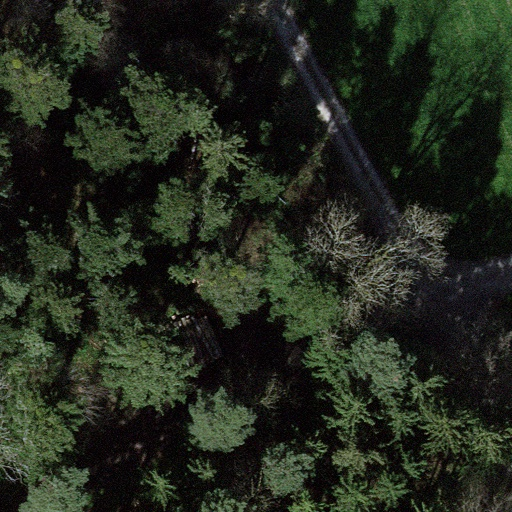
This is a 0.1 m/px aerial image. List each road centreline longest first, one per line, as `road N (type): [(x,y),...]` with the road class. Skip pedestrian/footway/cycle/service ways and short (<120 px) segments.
road 1 (track): [(511,443),(272,0)]
road 2 (track): [(42,511),(427,287)]
